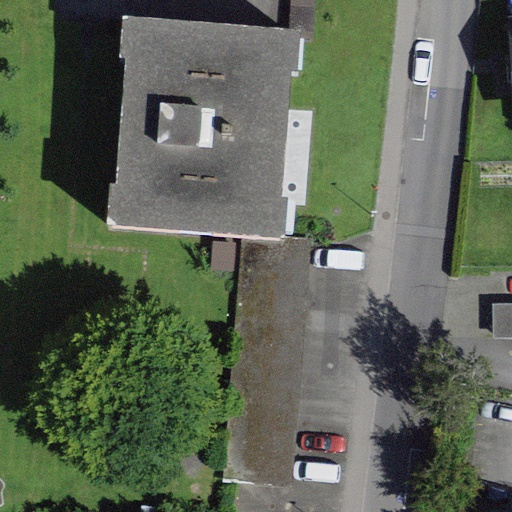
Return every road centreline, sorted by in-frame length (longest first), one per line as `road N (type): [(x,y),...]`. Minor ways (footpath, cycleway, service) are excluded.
road 1 (residential): [(403,378),(447,0)]
road 2 (residential): [(386,511),(403,378)]
